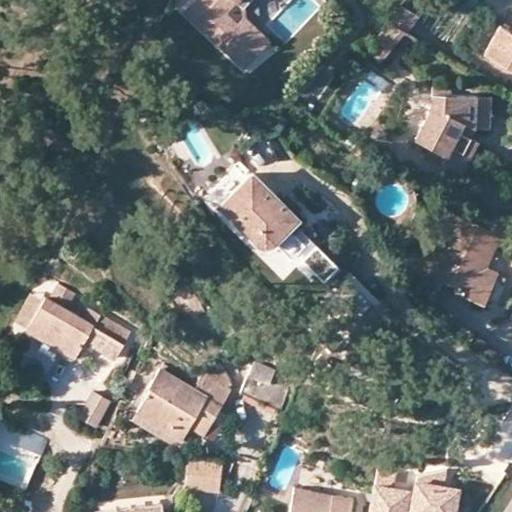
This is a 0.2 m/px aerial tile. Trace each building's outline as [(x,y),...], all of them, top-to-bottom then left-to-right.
[(192,0),(185,8),(244,64),(262,44),(237,21),(225,9),(232,0),(192,0)] [(399,2),(391,18),(409,28),(418,13),(399,2)] [(237,21),(262,44),(269,37),(244,13),(237,21)] [(405,46),(412,34),(387,19),(367,54),(381,62),(394,39),(400,42),(405,46)] [(511,19),(506,30),(494,24),(479,52),(511,69),(511,19)] [(394,39),(381,62),(386,65),(400,42),(394,39)] [(476,123),(474,91),(430,90),(429,105),(413,133),(444,152),(440,161),(458,171),(477,140),(468,134),(476,123)] [(488,91),(474,91),(476,123),(490,123),(488,91)] [(444,152),(413,133),(408,143),(440,161),(444,152)] [(253,235),(270,233),(292,211),(249,168),(217,199),(229,210),(253,235)] [(486,266),(506,222),(487,212),(482,223),(442,208),(431,231),(447,237),(445,244),(438,243),(425,274),(455,286),(454,292),(483,304),(496,272),(486,266)] [(253,235),(229,210),(219,220),(219,227),(236,245),(244,245),(253,235)] [(345,277),(300,321),(330,350),(374,305),(345,277)] [(75,294),(58,283),(50,297),(45,297),(27,327),(74,355),(84,341),(114,358),(129,332),(87,307),(80,317),(65,309),(75,294)] [(11,320),(20,326),(37,295),(27,290),(11,320)] [(471,351),(497,358),(501,343),(475,336),(471,351)] [(253,361),(239,391),(278,410),(292,378),(253,361)] [(180,437),(178,443),(191,450),(230,389),(205,375),(198,388),(159,366),(147,386),(148,387),(135,412),(180,437)] [(112,401),(94,391),(79,416),(97,426),(112,401)] [(176,445),(178,443),(180,437),(135,412),(130,420),(176,445)] [(222,460),(187,457),(184,487),(220,489),(222,460)] [(420,511),(457,511),(464,482),(419,473),(412,510),(420,511)] [(295,488),(332,495),(334,483),(297,476),(295,488)] [(406,511),(413,484),(376,476),(367,511),(406,511)] [(350,511),(353,498),(332,495),(295,488),(290,511),(350,511)] [(95,511),(161,511),(160,502),(95,509),(95,511)]
